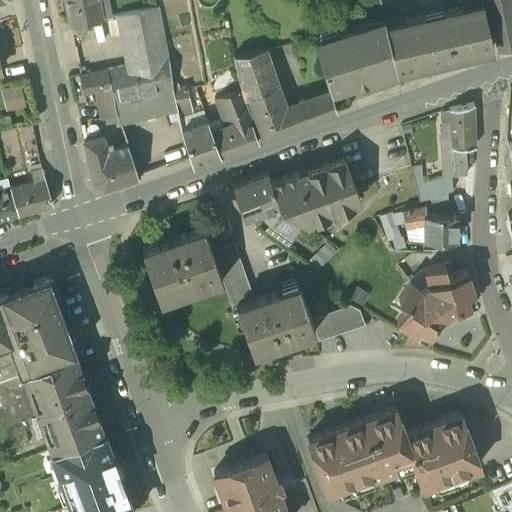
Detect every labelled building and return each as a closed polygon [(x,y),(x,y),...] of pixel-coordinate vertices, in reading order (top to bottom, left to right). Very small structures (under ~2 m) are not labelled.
[(65,0),(70,23),(81,21),(82,27),(91,25),(90,19),(102,16),(98,0),(65,0)] [(511,45),(511,8),(510,0),(487,0),(498,50),(511,45)] [(445,13),(454,49),(473,45),(474,49),(492,45),(482,1),(480,1),(481,5),(463,9),(462,5),(445,10),(445,13)] [(114,15),(125,64),(147,59),(167,55),(156,5),(114,15)] [(454,49),(445,13),(425,18),(424,14),(405,19),(406,23),(385,27),(395,68),(413,64),(412,59),(431,55),(433,61),(455,56),(454,49)] [(383,18),(314,40),(329,90),(344,85),(395,68),(385,27),(383,18)] [(314,40),(312,33),(295,39),(312,95),(283,105),(291,126),(335,108),(329,90),(314,40)] [(260,47),(233,52),(235,66),(243,96),(248,94),(274,84),(260,47)] [(167,55),(147,59),(155,90),(165,130),(181,125),(179,118),(175,103),(171,84),(171,83),(167,55)] [(125,64),(108,67),(110,81),(114,99),(155,90),(147,59),(125,64)] [(108,67),(89,71),(92,84),(94,84),(110,81),(108,67)] [(26,81),(8,83),(10,105),(28,103),(26,81)] [(110,81),(94,84),(101,117),(102,117),(117,114),(114,99),(110,81)] [(186,85),(178,87),(177,82),(171,84),(175,103),(179,118),(189,116),(185,101),(189,101),(186,85)] [(283,105),(274,84),(248,94),(264,136),(291,126),(283,105)] [(237,88),(214,96),(224,124),(211,129),(219,154),(256,139),(237,88)] [(155,90),(114,99),(117,114),(119,123),(119,124),(134,161),(137,176),(190,157),(182,128),(181,125),(165,130),(155,90)] [(472,102),(450,106),(451,117),(443,117),(444,131),(442,131),(443,159),(465,156),(465,144),(474,143),(472,102)] [(8,114),(0,115),(0,126),(10,124),(8,114)] [(117,114),(102,117),(103,122),(109,121),(110,124),(119,123),(117,114)] [(207,121),(182,128),(190,157),(192,164),(219,154),(211,129),(207,121)] [(120,144),(110,147),(108,143),(105,144),(106,148),(87,155),(95,183),(97,185),(99,186),(102,187),(137,176),(134,161),(119,124),(119,123),(110,124),(116,140),(119,139),(120,144)] [(101,133),(84,139),(87,155),(106,148),(105,144),(101,133)] [(344,156),(300,173),(299,170),(270,181),(279,203),(301,219),(306,222),(312,220),(312,218),(354,202),(348,186),(355,183),(344,156)] [(465,156),(443,159),(443,173),(465,172),(465,162),(465,156)] [(40,163),(33,164),(34,169),(30,170),(32,182),(44,179),(41,168),(40,163)] [(267,172),(232,185),(244,217),(270,207),(279,203),(270,181),(267,172)] [(32,182),(10,188),(11,191),(18,214),(51,203),(44,179),(32,182)] [(11,191),(0,194),(0,219),(18,214),(11,191)] [(301,219),(279,203),(270,207),(275,216),(272,219),(291,233),(301,219)] [(423,211),(411,213),(410,206),(401,208),(405,224),(423,221),(423,211)] [(456,211),(423,211),(423,221),(423,237),(456,237),(456,211)] [(203,227),(141,249),(157,294),(220,272),(211,249),(203,227)] [(321,266),(341,245),(331,236),(311,257),(321,266)] [(254,298),(233,241),(211,249),(220,272),(221,277),(231,306),(236,305),(236,304),(235,304),(254,298)] [(445,262),(425,268),(429,281),(421,286),(411,279),(399,297),(407,303),(397,319),(417,333),(422,326),(431,332),(439,321),(438,321),(456,307),(469,303),(466,292),(474,290),(467,267),(448,273),(445,262)] [(0,378),(27,368),(75,351),(48,278),(0,294),(0,378)] [(254,298),(236,304),(236,305),(251,350),(314,328),(310,317),(298,283),(254,298)] [(368,292),(355,284),(349,296),(362,303),(368,292)] [(350,303),(310,317),(314,328),(317,340),(364,323),(359,308),(350,303)] [(75,351),(27,368),(36,393),(31,395),(39,418),(41,424),(47,422),(56,447),(102,430),(104,429),(75,351)] [(27,368),(0,378),(0,453),(0,454),(28,443),(21,424),(39,418),(31,395),(36,393),(27,368)] [(460,411),(404,431),(395,405),(363,416),(383,469),(413,458),(422,484),(479,463),(460,411)] [(363,416),(307,437),(326,489),(383,469),(363,416)] [(56,447),(51,449),(55,458),(58,457),(62,468),(59,469),(64,483),(65,482),(69,494),(68,494),(73,507),(76,506),(77,511),(132,511),(125,490),(120,476),(119,477),(115,467),(117,466),(111,452),(111,453),(102,430),(56,447)] [(265,452),(213,472),(227,511),(286,511),(278,489),(283,487),(278,476),(274,477),(265,452)] [(54,468),(10,484),(20,511),(77,511),(76,506),(73,507),(68,494),(69,494),(65,482),(64,483),(59,469),(58,469),(55,470),(54,468)] [(317,511),(305,479),(293,483),(289,472),(278,476),(283,487),(278,489),(286,511),(317,511)] [(511,479),(491,488),(500,507),(511,501),(511,479)]
